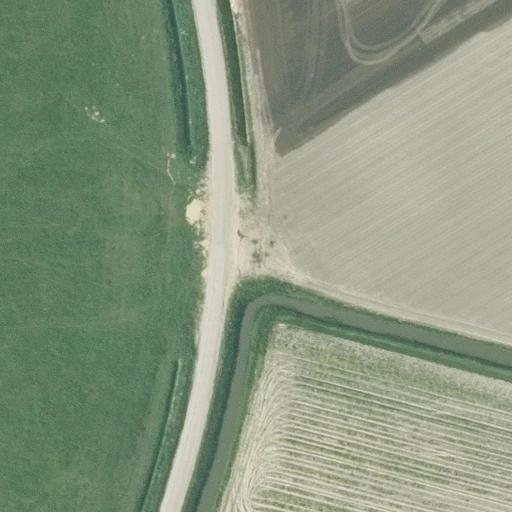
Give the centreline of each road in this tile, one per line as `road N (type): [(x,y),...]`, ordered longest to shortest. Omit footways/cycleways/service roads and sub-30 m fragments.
road 1 (unclassified): [(168,511),(222,289),(223,116),(205,0)]
road 2 (track): [(511,339),(264,277),(222,289)]
